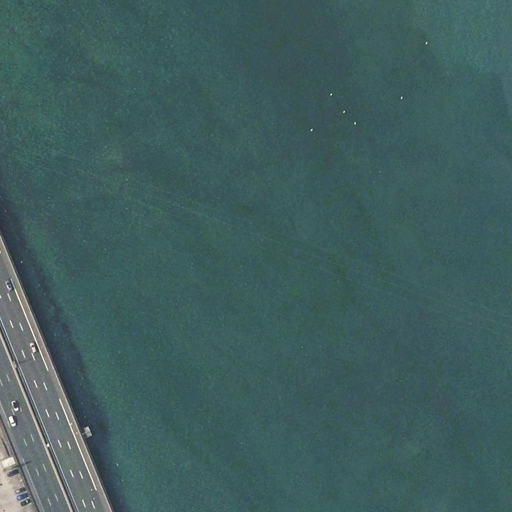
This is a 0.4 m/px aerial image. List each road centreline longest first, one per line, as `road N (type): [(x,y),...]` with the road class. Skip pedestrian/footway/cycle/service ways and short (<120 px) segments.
road 1 (trunk): [(92,511),(0,282)]
road 2 (trunk): [(0,369),(57,511)]
